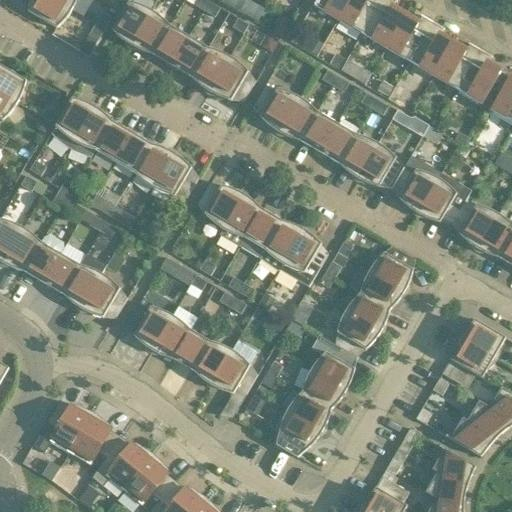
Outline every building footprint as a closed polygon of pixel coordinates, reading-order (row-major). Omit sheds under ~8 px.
[(68,18),(72,12),(51,0),(31,0),(30,5),(28,14),(56,30),(62,24),(68,18)] [(76,0),(51,0),(72,12),(75,6),(76,2),(76,0)] [(79,0),(77,12),(94,15),(96,0),(79,0)] [(204,12),(209,3),(203,0),(196,0),(193,6),(204,12)] [(233,10),(238,1),(235,0),(223,0),(221,3),(233,10)] [(338,22),(350,0),(317,0),(313,7),(338,22)] [(350,0),(338,22),(362,35),(382,0),(350,0)] [(392,0),(382,0),(362,35),(386,49),(405,17),(391,9),(395,3),(396,4),(397,2),(392,0)] [(249,8),(238,1),(233,10),(244,16),(249,8)] [(124,43),(130,47),(151,12),(146,9),(140,7),(134,5),(129,3),(112,32),(118,38),(124,43)] [(220,10),(209,3),(204,12),(214,19),(220,10)] [(156,15),(151,12),(130,47),(132,48),(140,52),(146,54),(152,56),(169,27),(165,23),(160,19),(156,15)] [(95,26),(104,31),(111,20),(101,15),(95,26)] [(418,25),(405,17),(386,49),(409,63),(433,24),(421,17),(420,18),(421,18),(418,25)] [(281,37),(287,23),(276,19),(272,32),(281,37)] [(238,20),(232,29),(244,35),(249,26),(238,20)] [(433,24),(409,63),(433,77),(452,45),(439,37),(443,31),(444,31),(444,30),(433,24)] [(104,31),(95,26),(89,36),(98,42),(104,31)] [(152,56),(171,67),(189,38),(169,27),(152,56)] [(208,49),(189,38),(171,67),(191,79),(208,50),(208,49)] [(267,38),(260,49),(271,55),(277,44),(267,38)] [(304,50),(315,57),(321,46),(310,39),(304,50)] [(465,52),(452,45),(433,77),(457,91),(480,51),(469,45),(468,46),(469,46),(465,52)] [(204,91),(209,94),(230,58),(223,55),(216,52),(208,50),(191,79),(195,83),(200,87),(204,91)] [(480,51),(457,91),(482,106),(501,73),(487,65),(491,59),(492,58),(480,51)] [(330,65),(339,71),(345,61),(336,56),(330,65)] [(235,62),(230,58),(209,94),(214,96),(220,99),(225,101),(231,102),(234,98),(244,103),(255,83),(252,78),(248,74),(244,69),(239,65),(235,62)] [(355,66),(346,61),(340,71),(349,76),(355,66)] [(0,94),(17,105),(20,99),(23,94),(25,88),(26,82),(0,66),(0,94)] [(332,88),(338,78),(327,72),(321,81),(332,88)] [(348,84),(338,78),(332,88),(343,94),(348,84)] [(492,112),(511,123),(511,79),(510,79),(510,80),(492,112)] [(376,92),(387,98),(392,89),(382,83),(376,92)] [(264,89),(253,109),(263,114),(260,119),(266,125),(273,130),(278,134),(299,99),(294,96),(288,94),(283,92),(277,90),(271,89),(264,89)] [(14,110),(17,105),(0,94),(0,124),(2,123),(6,119),(10,114),(14,110)] [(361,104),(372,111),(377,101),(367,95),(361,104)] [(299,99),(278,134),(280,135),(288,139),(294,141),(300,143),(317,114),(313,109),(309,106),(304,102),(299,99)] [(69,151),(94,108),(88,105),(80,102),(72,100),(51,135),(57,142),(64,147),(69,151)] [(388,107),(377,101),(372,111),(382,117),(388,107)] [(47,107),(40,118),(50,123),(56,112),(47,107)] [(100,112),(94,108),(69,151),(75,154),(83,157),(91,159),(95,152),(112,123),(106,117),(100,112)] [(414,119),(409,119),(397,111),(392,121),(422,138),(428,128),(429,127),(414,119)] [(317,114),(300,143),(320,154),(337,125),(317,114)] [(115,164),(132,135),(112,123),(95,152),(115,164)] [(337,125),(320,154),(339,166),(356,137),(337,125)] [(468,139),(458,134),(453,143),(463,148),(468,139)] [(151,146),(132,135),(115,164),(134,175),(135,174),(151,146)] [(356,137),(339,166),(343,170),(347,174),(352,177),(357,180),(378,145),(373,142),(367,140),(362,138),(356,137)] [(382,184),(392,190),(404,170),(401,167),(399,164),(396,160),(392,156),(388,152),(383,148),(378,145),(357,180),(362,183),(368,186),(374,188),(380,189),(382,184)] [(152,190),(173,155),(166,151),(159,148),(151,146),(135,174),(134,175),(138,179),(142,183),(147,187),(152,190)] [(460,147),(456,154),(465,160),(469,153),(460,147)] [(178,158),(173,155),(152,190),(158,193),(165,196),(172,198),(179,199),(187,200),(198,180),(188,174),(191,170),(187,165),(183,161),(178,158)] [(35,162),(30,172),(40,178),(46,168),(35,162)] [(412,212),(417,216),(438,180),(433,177),(427,175),(421,173),(416,172),(412,171),(408,170),(404,170),(392,190),(402,196),(399,200),(403,205),(407,209),(412,212)] [(63,180),(65,182),(72,185),(77,176),(68,171),(63,180)] [(459,212),(463,205),(471,192),(441,175),(438,180),(417,216),(423,218),(428,221),(434,223),(439,224),(442,220),(452,225),(459,212)] [(37,184),(26,177),(21,186),(32,193),(37,184)] [(58,193),(68,198),(74,187),(65,182),(58,193)] [(218,228),(223,231),(243,196),(238,193),(233,191),(227,189),(221,187),(218,192),(209,186),(197,206),(200,211),(204,216),(208,220),(213,224),(218,228)] [(74,187),(68,198),(77,203),(83,192),(74,187)] [(68,198),(58,193),(52,203),(62,209),(68,198)] [(89,206),(109,218),(115,207),(103,201),(95,196),(89,206)] [(243,196),(223,231),(219,238),(239,249),(245,240),(244,240),(261,211),(257,206),(253,203),(248,199),(243,196)] [(68,198),(62,209),(70,214),(77,203),(68,198)] [(463,205),(459,212),(452,225),(462,231),(459,235),(465,242),(471,247),(477,251),(498,215),(493,213),(487,210),(481,208),(476,207),(470,206),(463,205)] [(134,219),(115,207),(109,218),(128,229),(134,219)] [(259,261),(264,251),(281,222),(261,211),(244,240),(245,240),(239,249),(259,261)] [(498,215),(477,251),(478,252),(486,255),(492,258),(499,259),(511,237),(511,226),(507,222),(503,219),(498,215)] [(100,233),(105,224),(94,218),(89,227),(100,233)] [(0,263),(2,265),(23,229),(17,226),(9,223),(0,221),(0,263)] [(281,222),(264,251),(259,261),(278,272),(279,270),(282,266),(302,231),(297,228),(292,226),(287,224),(281,222)] [(105,224),(100,233),(111,239),(116,230),(105,224)] [(23,230),(23,229),(2,265),(9,268),(16,271),(24,273),(41,244),(35,238),(30,234),(23,230)] [(302,231),(282,266),(279,270),(309,289),(328,256),(318,250),(321,246),(317,241),(312,237),(308,234),(302,231)] [(24,273),(43,285),(61,255),(63,250),(63,244),(49,236),(43,239),(41,244),(24,273)] [(511,237),(499,259),(511,267),(511,237)] [(344,244),(337,254),(346,260),(353,249),(344,244)] [(372,268),(369,273),(403,294),(404,294),(407,288),(409,283),(411,277),(413,271),(410,270),(415,261),(392,248),(384,255),(380,259),(376,263),(372,268)] [(346,260),(337,254),(325,274),(335,280),(338,274),(339,275),(348,261),(346,260)] [(80,267),(61,255),(43,285),(63,296),(80,267)] [(160,269),(166,272),(171,272),(175,265),(166,260),(160,269)] [(205,262),(199,271),(210,277),(216,268),(205,262)] [(75,307),(81,310),(101,276),(95,272),(90,270),(85,268),(80,267),(63,296),(67,300),(70,303),(75,307)] [(401,298),(403,294),(369,273),(366,278),(363,289),(360,294),(390,312),(393,307),(401,298)] [(335,280),(325,274),(319,285),(329,290),(335,280)] [(106,278),(101,276),(81,310),(85,313),(90,315),(97,318),(103,319),(106,315),(116,320),(127,300),(120,291),(115,286),(110,281),(106,278)] [(196,277),(190,286),(201,293),(207,283),(196,277)] [(239,294),(244,285),(233,278),(228,288),(239,294)] [(255,291),(244,285),(239,294),(249,300),(255,291)] [(230,309),(235,300),(224,294),(219,303),(230,309)] [(387,317),(390,312),(360,294),(357,299),(349,308),(346,313),(381,333),(383,328),(387,317)] [(275,302),(266,296),(259,307),(269,313),(275,302)] [(246,306),(235,300),(230,309),(241,315),(246,306)] [(138,307),(126,327),(136,333),(134,337),(137,341),(141,345),(146,349),(152,352),(172,317),(166,314),(161,312),(156,310),(150,309),(138,307)] [(377,338),(381,333),(346,313),(343,318),(341,323),(338,331),(336,339),(335,347),(336,347),(355,358),(361,349),(366,352),(370,347),(374,343),(377,338)] [(176,320),(172,317),(152,352),(156,355),(161,357),(167,359),(173,361),(190,332),(186,327),(181,323),(176,320)] [(462,341),(493,360),(505,339),(474,321),(462,341)] [(190,332),(173,361),(193,372),(210,343),(190,332)] [(350,368),(355,358),(336,347),(335,347),(319,337),(311,350),(323,357),(318,362),(314,367),(311,373),(345,393),(349,386),(352,378),(354,371),(350,368)] [(481,380),(493,360),(462,341),(450,362),(475,376),(481,380)] [(211,387),(231,352),(227,349),(222,347),(216,345),(210,343),(193,372),(197,377),(202,381),(207,384),(211,387)] [(231,352),(211,387),(217,390),(222,392),(228,394),(233,396),(236,391),(246,397),(257,377),(252,370),(246,363),(242,359),(237,355),(231,352)] [(450,362),(442,375),(467,390),(475,376),(450,362)] [(267,374),(276,379),(283,368),(274,363),(267,374)] [(0,384),(9,370),(7,368),(6,369),(0,365),(0,384)] [(304,386),(302,394),(331,411),(336,405),(341,399),(345,393),(311,373),(307,379),(304,386)] [(270,389),(276,379),(267,374),(261,384),(270,389)] [(439,381),(432,392),(442,397),(448,386),(439,381)] [(511,396),(501,390),(496,398),(491,402),(487,408),(487,409),(511,423),(511,396)] [(267,399),(255,393),(245,410),(256,417),(267,399)] [(331,411),(302,394),(296,399),(292,405),(287,412),(322,432),(326,425),(329,418),(331,411)] [(93,415),(81,410),(79,413),(70,407),(70,408),(60,403),(34,447),(44,453),(50,443),(70,455),(93,415)] [(511,429),(511,428),(511,423),(487,409),(487,408),(479,403),(474,411),(468,416),(464,421),(464,422),(496,440),(500,437),(505,433),(511,429)] [(415,421),(425,426),(431,415),(422,409),(415,421)] [(318,439),(322,432),(287,412),(284,419),(281,426),(279,434),(276,446),(297,458),(302,448),(307,451),(313,445),(318,439)] [(104,423),(93,415),(70,455),(90,467),(97,454),(105,459),(121,438),(110,432),(111,431),(102,426),(104,423)] [(464,422),(464,421),(462,420),(457,428),(452,433),(448,438),(446,437),(445,438),(481,459),(484,454),(488,449),(492,444),(496,440),(464,422)] [(410,430),(403,441),(413,447),(419,436),(410,430)] [(123,492),(153,456),(142,449),(139,452),(131,445),(131,446),(121,438),(105,459),(92,479),(102,488),(109,480),(123,492)] [(432,471),(434,473),(435,472),(466,491),(468,485),(470,479),(472,474),(475,468),(440,448),(439,449),(441,450),(438,457),(437,463),(432,471)] [(162,466),(153,456),(123,492),(141,507),(151,496),(160,503),(176,483),(167,476),(168,475),(160,469),(162,466)] [(393,459),(386,470),(396,476),(402,464),(393,459)] [(465,497),(466,491),(435,472),(434,473),(432,479),(430,486),(426,494),(434,499),(435,498),(458,511),(463,511),(464,509),(464,503),(465,497)] [(375,489),(403,505),(409,494),(382,478),(375,489)] [(197,511),(206,500),(195,493),(193,496),(185,490),(184,491),(176,483),(160,503),(151,511),(197,511)] [(364,509),(367,511),(404,511),(407,508),(403,505),(375,489),(364,509)] [(458,511),(435,498),(434,499),(431,505),(429,511),(458,511)] [(214,511),(216,510),(206,500),(197,511),(214,511)]
